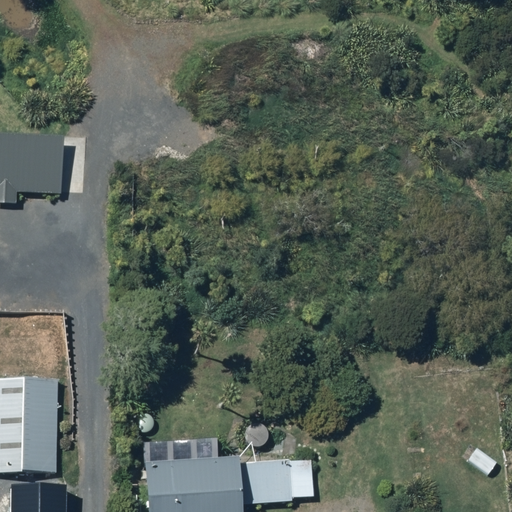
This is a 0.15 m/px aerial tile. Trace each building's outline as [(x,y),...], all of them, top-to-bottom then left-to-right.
[(0,194),(61,197),(63,142),(0,139),(0,194)] [(3,357),(55,360),(56,335),(4,333),(3,357)] [(431,378),(445,511),(495,511),(481,373),(431,378)] [(0,511),(56,511),(58,383),(0,382),(0,511)] [(241,462),(146,468),(148,511),(243,511),(244,508),(292,505),(292,502),(314,501),(311,464),(241,468),(241,462)]
